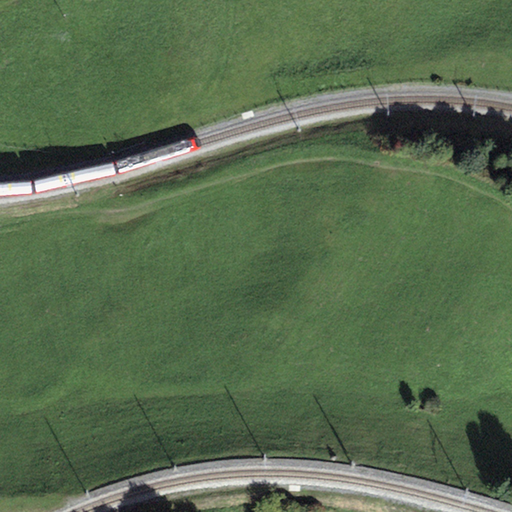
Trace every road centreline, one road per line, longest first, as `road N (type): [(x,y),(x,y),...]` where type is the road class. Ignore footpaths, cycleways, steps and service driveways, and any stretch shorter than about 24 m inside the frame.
road 1 (track): [(511,214),(457,178),(372,163),(301,162),(119,210),(0,223)]
road 2 (primary): [(79,511),(0,385)]
